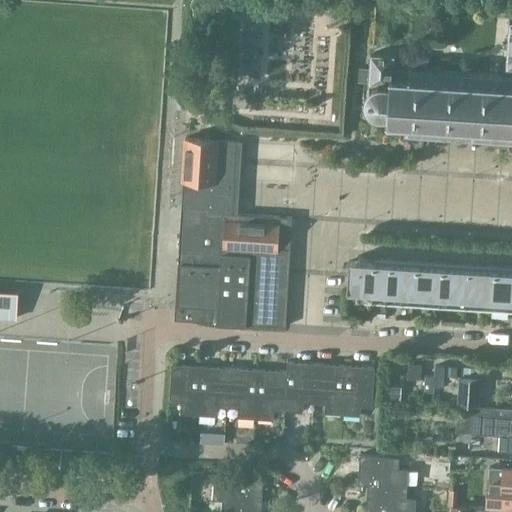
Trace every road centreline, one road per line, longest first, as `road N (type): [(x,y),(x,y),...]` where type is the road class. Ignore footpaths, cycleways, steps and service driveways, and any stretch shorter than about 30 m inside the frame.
road 1 (residential): [(511,349),(152,334)]
road 2 (residential): [(313,511),(293,459),(147,450),(152,334)]
road 3 (residential): [(148,511),(144,497),(0,488)]
